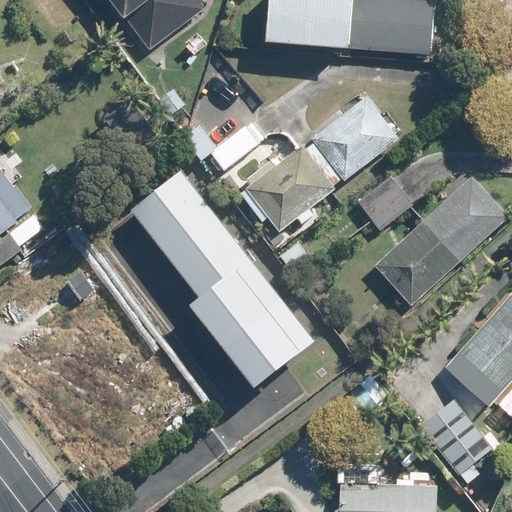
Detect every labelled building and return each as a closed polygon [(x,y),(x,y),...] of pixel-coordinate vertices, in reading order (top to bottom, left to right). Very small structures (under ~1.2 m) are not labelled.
[(113,0),(128,19),(132,16),(155,48),(211,6),(206,0),(113,0)] [(271,0),(268,45),(429,57),(433,1),(421,0),(271,0)] [(241,85),(219,61),(207,72),(228,96),(241,85)] [(364,97),(309,140),(312,145),(307,149),(335,184),(340,181),(343,184),(398,141),(364,97)] [(200,120),(193,134),(203,138),(209,124),(200,120)] [(252,124),(210,157),(222,173),(265,141),(252,124)] [(308,210),(334,190),(331,187),(335,184),(307,149),(303,152),(300,147),(274,167),(270,161),(244,181),(248,186),(244,190),(255,204),(250,209),(261,222),(266,219),(278,234),(295,220),(300,226),(313,216),(308,210)] [(15,183),(11,186),(0,171),(0,233),(35,209),(15,183)] [(127,212),(197,299),(187,307),(252,388),(312,340),(177,172),(127,212)] [(470,176),(421,222),(459,263),(508,218),(470,176)] [(389,177),(356,203),(379,233),(413,207),(389,177)] [(0,265),(21,252),(17,247),(41,231),(33,219),(0,240),(0,265)] [(421,222),(373,266),(410,307),(459,263),(421,222)] [(302,267),(309,262),(296,246),(279,259),(300,287),(311,279),(302,267)] [(101,284),(84,263),(36,303),(54,324),(101,284)] [(511,293),(453,359),(496,398),(511,379),(511,293)] [(132,425),(162,377),(133,359),(81,325),(50,372),(132,425)] [(453,401),(419,427),(466,486),(479,476),(472,467),(492,450),(453,401)] [(338,511),(435,511),(436,488),(340,484),(338,511)]
